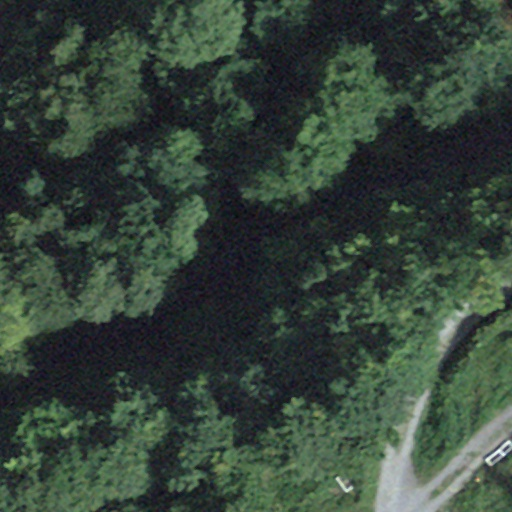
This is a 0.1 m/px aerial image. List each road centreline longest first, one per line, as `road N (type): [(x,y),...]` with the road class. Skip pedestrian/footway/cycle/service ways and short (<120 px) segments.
road 1 (tertiary): [(511,137),(400,178),(0,386)]
road 2 (track): [(511,284),(440,350),(401,445),(388,511)]
